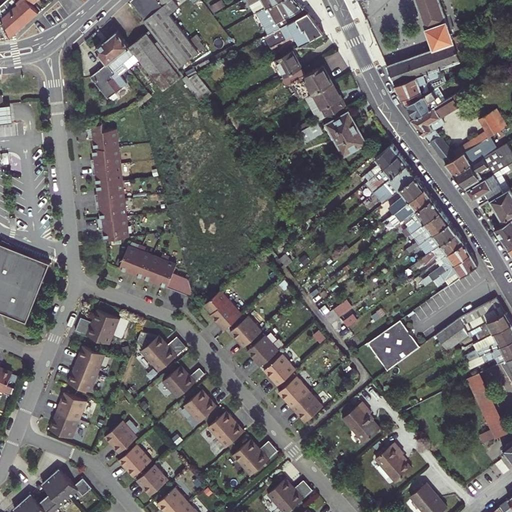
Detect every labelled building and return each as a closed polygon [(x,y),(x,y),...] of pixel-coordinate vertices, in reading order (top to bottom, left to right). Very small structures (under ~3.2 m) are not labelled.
[(9,0),(6,3),(25,24),(39,12),(28,0),(9,0)] [(131,0),(147,18),(144,20),(180,66),(199,52),(189,40),(169,14),(179,6),(173,0),(131,0)] [(278,0),(242,0),(248,11),(257,7),(259,11),(278,0)] [(264,24),(269,33),(309,11),(304,6),(297,0),(278,0),(259,11),(266,23),(264,24)] [(439,0),(416,0),(426,28),(447,20),(439,0)] [(0,6),(11,37),(25,24),(6,3),(4,1),(0,5),(0,6)] [(0,38),(11,37),(0,6),(0,38)] [(214,14),(219,21),(228,16),(224,9),(214,14)] [(301,44),(324,31),(309,11),(269,33),(265,35),(272,47),(295,34),(301,44)] [(219,21),(225,29),(233,25),(228,16),(219,21)] [(426,28),(433,48),(460,39),(459,35),(453,37),(447,20),(426,28)] [(149,30),(147,32),(181,76),(184,74),(149,30)] [(181,76),(147,32),(130,46),(118,31),(107,40),(129,68),(140,59),(164,90),(181,76)] [(197,33),(189,40),(199,52),(207,45),(197,33)] [(433,48),(387,64),(395,83),(442,67),(462,60),(456,44),(465,41),(467,40),(466,37),(460,39),(433,48)] [(107,63),(100,69),(103,74),(95,81),(109,98),(128,83),(121,75),(129,68),(107,40),(96,49),(107,63)] [(456,44),(462,60),(471,57),(465,41),(456,44)] [(285,76),(302,66),(293,49),(276,59),(285,76)] [(272,61),(274,64),(281,77),(282,77),(285,76),(276,59),(272,61)] [(287,85),(292,82),(301,99),(306,96),(333,81),(324,64),(306,74),(302,66),(285,76),(282,77),(287,85)] [(197,72),(194,67),(187,71),(190,76),(197,72)] [(395,83),(405,105),(409,103),(432,90),(436,87),(438,86),(447,80),(442,67),(395,83)] [(103,74),(100,69),(91,76),(95,81),(103,74)] [(204,96),(212,92),(197,73),(189,77),(204,96)] [(200,100),(204,97),(189,77),(187,75),(183,79),(200,100)] [(482,77),(473,82),(475,86),(484,81),(482,77)] [(306,96),(319,120),(346,105),(333,81),(306,96)] [(409,103),(417,116),(446,98),(438,86),(436,87),(432,90),(409,103)] [(442,116),(467,101),(461,90),(446,98),(417,116),(412,118),(434,147),(445,140),(436,128),(446,122),(442,116)] [(137,102),(139,106),(152,96),(149,92),(137,102)] [(11,104),(0,105),(0,123),(13,122),(12,110),(11,104)] [(507,126),(497,108),(479,118),(486,130),(490,136),(507,126)] [(347,152),(366,142),(360,131),(355,134),(349,124),(354,121),(349,112),(328,123),(340,144),(342,142),(347,152)] [(103,119),(88,126),(89,136),(94,136),(95,146),(93,146),(95,156),(96,156),(96,159),(92,159),(93,174),(98,174),(98,176),(97,177),(98,191),(99,191),(100,194),(96,194),(97,209),(101,209),(102,211),(101,211),(102,221),(99,222),(100,232),(105,231),(106,241),(129,239),(117,125),(104,127),(103,119)] [(297,128),(299,131),(311,125),(309,121),(297,128)] [(311,125),(299,131),(305,141),(323,131),(318,121),(311,125)] [(355,134),(360,131),(354,121),(349,124),(355,134)] [(472,147),(490,136),(486,130),(453,151),(457,156),(472,147)] [(442,157),(453,151),(445,140),(434,147),(442,157)] [(239,142),(234,146),(238,151),(243,147),(239,142)] [(455,173),(467,188),(511,162),(511,149),(507,142),(495,149),(472,162),(455,173)] [(400,153),(393,143),(375,158),(379,163),(370,171),(371,171),(374,176),(400,153)] [(446,162),(455,173),(472,162),(495,149),(492,144),(476,153),(472,147),(457,156),(446,162)] [(442,157),(446,162),(457,156),(453,151),(442,157)] [(369,180),(366,183),(374,192),(374,191),(408,163),(400,153),(374,176),(369,180)] [(511,170),(511,169),(511,162),(467,188),(474,198),(486,191),(491,199),(504,191),(496,177),(511,168),(511,170)] [(408,163),(374,191),(384,203),(400,189),(417,175),(408,163)] [(368,180),(369,180),(374,176),(371,171),(365,176),(368,180)] [(364,175),(352,187),(356,191),(368,180),(365,176),(364,175)] [(426,187),(417,175),(400,189),(404,194),(390,206),(391,207),(394,212),(426,187)] [(491,199),(504,220),(511,215),(511,186),(504,191),(491,199)] [(412,214),(433,198),(426,187),(394,212),(389,217),(397,226),(412,214)] [(340,200),(338,197),(330,203),(334,208),(342,202),(340,200)] [(433,198),(412,214),(416,220),(408,226),(407,225),(398,231),(404,239),(409,235),(442,210),(433,198)] [(385,212),(389,217),(394,212),(391,207),(385,212)] [(451,221),(442,210),(409,235),(414,242),(408,249),(410,252),(415,248),(451,221)] [(302,218),(306,222),(312,217),(308,213),(302,218)] [(511,218),(495,228),(503,240),(511,233),(511,218)] [(427,254),(458,231),(451,221),(415,248),(417,252),(423,248),(427,254)] [(438,261),(466,241),(458,231),(427,254),(415,263),(418,267),(426,262),(428,264),(436,258),(438,261)] [(511,233),(503,240),(510,249),(511,247),(511,233)] [(300,239),(298,237),(285,248),(287,251),(300,239)] [(0,309),(29,320),(51,262),(40,257),(3,242),(0,241),(0,309)] [(430,273),(434,279),(472,252),(466,241),(438,261),(441,266),(430,273)] [(132,273),(142,248),(129,243),(120,268),(132,273)] [(145,277),(155,253),(142,248),(132,273),(145,277)] [(446,278),(450,284),(478,266),(472,252),(434,279),(438,285),(446,278)] [(156,282),(166,257),(155,253),(145,277),(156,282)] [(286,253),(280,258),(286,266),(292,261),(286,253)] [(192,296),(194,293),(190,279),(174,273),(178,262),(166,257),(156,282),(192,296)] [(298,272),(293,276),(301,286),(306,282),(298,272)] [(481,324),(506,311),(497,296),(461,316),(437,334),(448,349),(469,333),(470,332),(469,330),(481,324)] [(219,325),(224,330),(243,313),(229,298),(212,314),(221,323),(219,325)] [(334,307),(339,315),(353,306),(347,299),(334,307)] [(320,303),(317,306),(324,315),(328,312),(320,303)] [(93,319),(88,333),(111,342),(121,317),(100,308),(95,320),(93,319)] [(511,323),(511,321),(506,311),(481,324),(483,328),(474,333),(474,335),(472,336),(471,336),(461,341),(465,347),(474,342),(511,323)] [(81,315),(76,328),(88,333),(93,319),(81,315)] [(239,341),(244,347),(263,330),(249,315),(232,330),(241,340),(239,341)] [(408,332),(409,329),(401,319),(368,342),(388,369),(420,346),(413,335),(410,335),(408,332)] [(468,362),(483,354),(511,339),(511,323),(474,342),(477,348),(464,354),(468,362)] [(474,335),(474,333),(483,328),(481,324),(469,330),(470,332),(469,333),(471,336),(472,336),(474,335)] [(256,360),(261,366),(280,349),(266,334),(249,349),(258,359),(256,360)] [(159,370),(178,354),(169,343),(167,345),(159,335),(142,350),(159,370)] [(486,359),(487,361),(496,356),(499,362),(499,363),(505,360),(511,356),(511,339),(483,354),(486,359)] [(99,371),(106,353),(85,344),(80,356),(78,355),(76,361),(99,371)] [(273,379),(278,385),(297,368),(283,353),(266,368),(274,378),(273,379)] [(483,354),(468,362),(471,367),(486,359),(483,354)] [(91,389),(99,371),(76,361),(73,368),(75,368),(70,381),(91,389)] [(178,397),(197,380),(191,374),(190,376),(181,365),(163,380),(178,397)] [(0,387),(5,390),(12,371),(0,366),(0,387)] [(201,366),(191,374),(197,380),(206,372),(201,366)] [(497,437),(509,432),(480,372),(468,377),(492,428),(497,436),(497,437)] [(311,389),(297,375),(280,390),(289,400),(288,401),(292,406),(311,389)] [(199,421),(218,404),(213,398),(211,399),(202,389),(185,404),(199,421)] [(324,404),(311,389),(292,406),(297,411),(298,410),(307,420),(324,404)] [(80,417),(88,398),(66,390),(61,402),(60,401),(57,407),(80,417)] [(372,412),(363,401),(343,417),(364,441),(381,427),(373,419),(369,414),(371,412),(372,412)] [(73,435),(80,417),(57,407),(54,414),(56,414),(51,426),(73,435)] [(227,446),(245,430),(236,419),(235,420),(226,410),(209,425),(227,446)] [(114,444),(119,450),(138,434),(124,418),(107,433),(115,443),(114,444)] [(480,434),(485,442),(497,436),(492,428),(480,434)] [(251,474),(270,457),(261,447),(259,448),(251,438),(234,453),(251,474)] [(270,439),(261,447),(270,457),(279,449),(270,439)] [(138,441),(119,457),(123,463),(125,462),(133,472),(151,457),(138,441)] [(376,457),(396,481),(413,468),(406,460),(402,455),(404,454),(405,452),(395,441),(376,457)] [(156,462),(136,478),(141,484),(143,482),(151,492),(169,477),(156,462)] [(50,511),(79,487),(84,492),(92,485),(83,475),(75,482),(65,471),(65,472),(59,466),(44,480),(49,485),(48,487),(51,490),(40,500),(37,496),(36,497),(31,491),(15,505),(21,511),(20,511),(19,511),(50,511)] [(285,511),(287,511),(305,497),(296,486),(295,487),(286,477),(269,493),(285,511)] [(305,478),(296,486),(305,497),(315,489),(305,478)] [(427,481),(411,495),(424,511),(441,511),(448,506),(427,481)] [(174,511),(189,499),(176,484),(159,499),(167,509),(166,510),(167,511),(174,511)] [(511,511),(511,496),(500,505),(505,511),(511,511)] [(422,511),(411,498),(406,502),(413,511),(422,511)] [(200,511),(189,499),(174,511),(200,511)]
